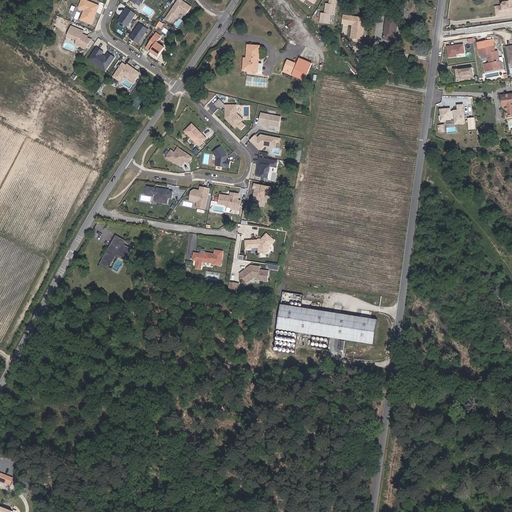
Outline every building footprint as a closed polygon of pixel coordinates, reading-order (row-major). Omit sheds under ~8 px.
[(97,12),(100,5),(87,0),(81,0),(79,7),(87,10),(83,20),(92,23),(95,16),(94,16),(96,11),(97,12)] [(171,21),(174,16),(178,16),(181,11),(186,14),(192,6),(185,1),(184,2),(183,1),(184,0),(183,0),(178,0),(166,18),(171,21)] [(334,15),(336,0),(329,0),(329,4),(326,4),(325,14),(321,13),(320,22),(329,24),(330,15),(334,15)] [(511,1),(511,0),(505,0),(505,2),(503,2),(502,4),(502,6),(496,7),(497,16),(511,13),(511,1)] [(128,26),(137,13),(128,7),(119,19),(128,26)] [(365,18),(344,15),(343,23),(353,24),(351,37),(362,38),(365,18)] [(398,19),(387,18),(384,39),(395,41),(398,19)] [(141,23),(131,38),(140,44),(150,29),(141,23)] [(85,31),(73,26),(69,36),(79,40),(77,44),(88,48),(93,39),(89,38),(89,36),(84,34),(85,31)] [(165,47),(157,42),(162,36),(156,32),(146,47),(151,50),(154,52),(154,53),(159,56),(165,47)] [(491,47),(495,47),(494,45),(494,40),(490,41),(479,42),(480,49),(491,47)] [(466,53),(465,44),(449,46),(450,57),(459,56),(458,54),(466,53)] [(260,46),(249,45),(247,62),(245,62),(244,70),(258,72),(259,63),(260,46)] [(104,51),(97,46),(91,56),(95,58),(94,60),(102,66),(101,67),(106,70),(115,56),(108,52),(105,57),(102,54),(104,51)] [(487,53),(488,59),(490,58),(491,63),(488,63),(485,64),(486,70),(488,70),(502,67),(502,60),(500,60),(498,50),(495,50),(495,47),(491,47),(480,49),(481,54),(487,53)] [(95,58),(91,56),(89,58),(101,67),(102,66),(94,60),(95,58)] [(313,64),(300,59),(293,76),(306,81),(313,64)] [(288,61),(285,69),(294,72),(297,65),(288,61)] [(135,80),(140,72),(131,65),(130,66),(123,62),(114,76),(121,80),(125,75),(128,77),(129,76),(135,80)] [(462,79),(475,77),(474,68),(468,68),(467,68),(457,69),(458,76),(462,75),(462,79)] [(507,102),(507,107),(508,117),(511,116),(511,94),(503,96),(503,102),(507,102)] [(245,119),(239,113),(239,104),(228,104),(222,97),(216,102),(220,106),(228,106),(228,113),(230,113),(230,115),(229,116),(228,116),(228,117),(237,126),(245,119)] [(450,111),(450,108),(440,108),(440,114),(438,114),(438,119),(440,121),(445,120),(445,119),(450,118),(450,117),(453,117),(453,119),(456,119),(456,123),(464,123),(463,104),(457,105),(457,110),(453,110),(453,111),(450,111)] [(281,127),(283,117),(264,112),(261,122),(269,124),(270,123),(272,124),(271,124),(281,127)] [(201,144),(208,137),(194,122),(187,129),(201,144)] [(261,139),(258,135),(253,140),(262,150),(266,146),(267,145),(270,146),(270,147),(279,149),(280,143),(283,143),(283,140),(264,136),(261,139)] [(218,156),(217,164),(230,167),(231,160),(228,159),(228,158),(227,157),(227,156),(228,155),(228,154),(222,145),(214,150),(218,156)] [(189,161),(193,155),(180,146),(176,150),(173,148),(168,155),(176,161),(177,159),(179,161),(178,161),(182,164),(186,159),(189,161)] [(269,178),(272,166),(278,167),(279,161),(261,157),(259,166),(260,166),(260,168),(259,168),(257,175),(269,178)] [(271,195),(273,187),(255,183),(254,188),(256,188),(253,199),(263,201),(264,194),(271,195)] [(170,189),(170,188),(158,185),(158,187),(157,188),(155,188),(155,187),(156,185),(148,184),(146,192),(154,194),(155,192),(157,192),(156,196),(161,197),(161,200),(168,201),(169,195),(172,196),(174,189),(170,189)] [(205,208),(210,187),(203,185),(202,189),(200,189),(195,188),(192,190),(190,196),(198,198),(196,206),(205,208)] [(228,194),(221,193),(219,202),(226,203),(227,205),(231,206),(233,205),(240,206),(241,199),(239,198),(240,193),(231,191),(230,195),(230,196),(227,195),(228,194)] [(263,240),(247,240),(247,247),(260,247),(260,252),(268,252),(270,250),(270,247),(276,241),(269,234),(263,240)] [(130,254),(133,248),(124,244),(126,240),(116,235),(112,243),(113,244),(103,263),(111,267),(114,262),(112,261),(116,253),(124,257),(127,252),(130,254)] [(194,258),(198,259),(197,267),(202,268),(203,260),(214,262),(214,263),(222,264),(224,252),(216,250),(216,252),(206,251),(206,252),(196,250),(194,258)] [(247,269),(241,273),(246,280),(249,277),(251,280),(254,277),(259,278),(260,280),(267,281),(269,272),(260,270),(261,267),(252,265),(251,268),(248,270),(247,269)] [(236,289),(237,283),(230,281),(229,288),(236,289)] [(377,324),(284,306),(276,330),(372,349),(377,324)] [(16,489),(18,484),(5,478),(2,483),(16,489)]
